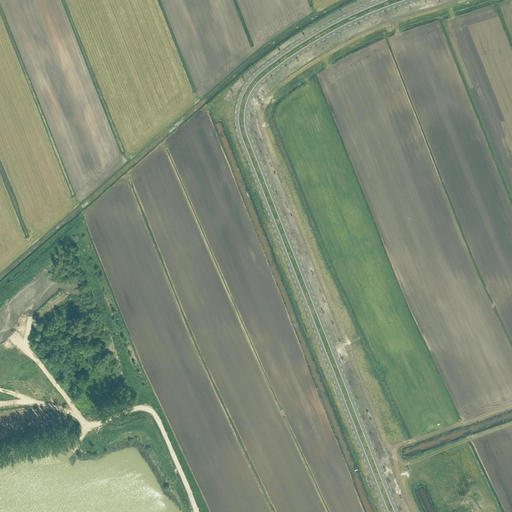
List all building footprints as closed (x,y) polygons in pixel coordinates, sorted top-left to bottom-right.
[(463,50),(454,54),(456,59),(465,56),(463,50)] [(465,56),(456,59),(458,64),(467,61),(465,56)] [(467,61),(458,64),(460,69),(469,66),(467,61)] [(469,66),(460,69),(462,75),(471,71),(469,66)] [(502,74),(496,76),(500,86),(506,83),(504,79),(508,77),(505,71),(502,72),(502,74)] [(490,77),(486,78),(489,85),(492,83),(494,88),(500,86),(496,76),(490,79),(490,77)] [(477,83),(470,86),(474,96),(481,93),(478,87),(481,85),(479,79),(476,80),(477,82),(477,83)] [(503,107),(500,108),(502,115),(506,114),(505,112),(511,109),(507,100),(501,102),(503,107)] [(489,107),(483,110),(486,120),(493,117),(494,120),(497,119),(495,113),(492,114),(489,107)]
